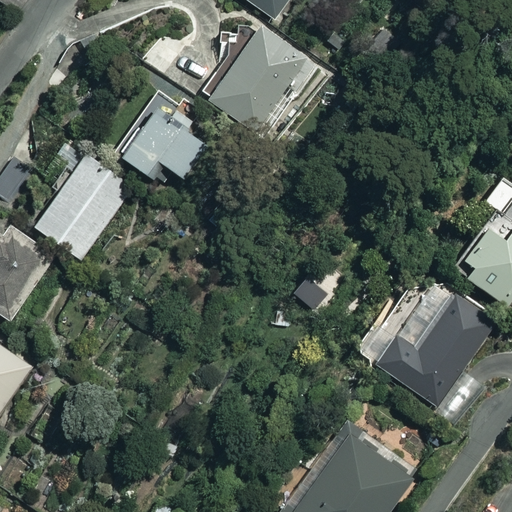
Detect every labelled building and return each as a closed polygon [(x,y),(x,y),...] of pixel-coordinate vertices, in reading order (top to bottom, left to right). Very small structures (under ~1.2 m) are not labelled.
[(249,0),(272,16),(283,0),(249,0)] [(317,64),(253,17),(199,90),(263,137),(317,64)] [(180,174),(207,138),(190,125),(193,121),(172,105),(169,110),(155,99),(118,149),(159,180),(169,166),(180,174)] [(134,187),(84,150),(31,221),(81,259),(134,187)] [(30,167),(13,156),(0,176),(0,195),(7,201),(30,167)] [(511,189),(497,209),(492,206),(458,252),(471,262),(464,272),(510,306),(511,302),(511,189)] [(55,254),(0,216),(0,309),(12,318),(55,254)] [(450,297),(428,279),(407,285),(358,347),(453,422),(482,385),(459,367),(495,322),(455,291),(450,297)] [(0,428),(2,430),(18,406),(11,401),(35,368),(0,343),(0,428)] [(385,511),(413,475),(344,424),(279,511),(385,511)]
